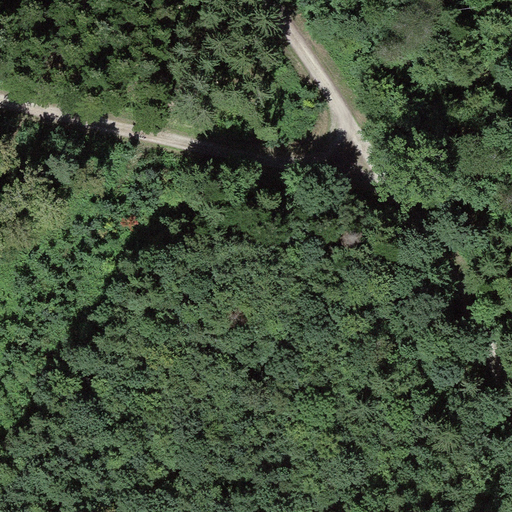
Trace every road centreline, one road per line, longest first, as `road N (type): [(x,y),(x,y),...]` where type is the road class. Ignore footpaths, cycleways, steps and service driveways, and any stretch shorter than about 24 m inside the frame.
road 1 (track): [(511,408),(462,280),(266,0)]
road 2 (track): [(390,185),(0,103)]
